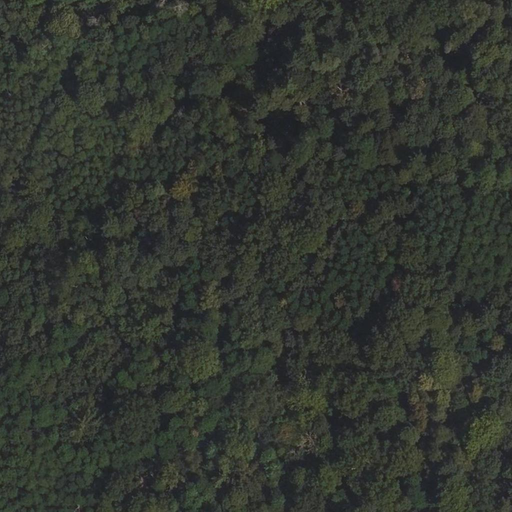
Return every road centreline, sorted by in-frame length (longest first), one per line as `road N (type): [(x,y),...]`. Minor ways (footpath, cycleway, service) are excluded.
road 1 (track): [(511,111),(391,511)]
road 2 (track): [(0,239),(88,0)]
